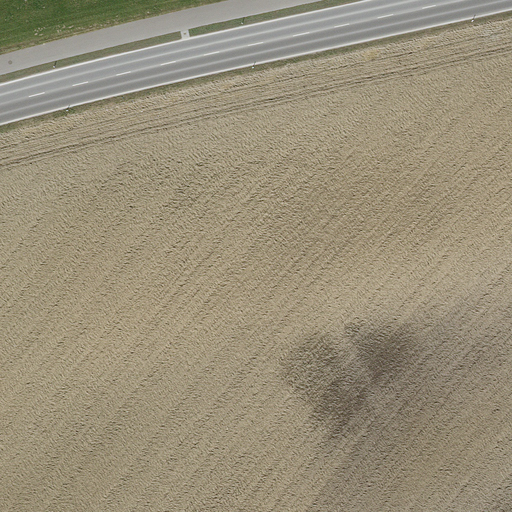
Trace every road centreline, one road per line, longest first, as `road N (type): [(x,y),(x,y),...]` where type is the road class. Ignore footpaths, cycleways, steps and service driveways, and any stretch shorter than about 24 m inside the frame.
road 1 (secondary): [(449,0),(0,105)]
road 2 (track): [(0,66),(270,0)]
